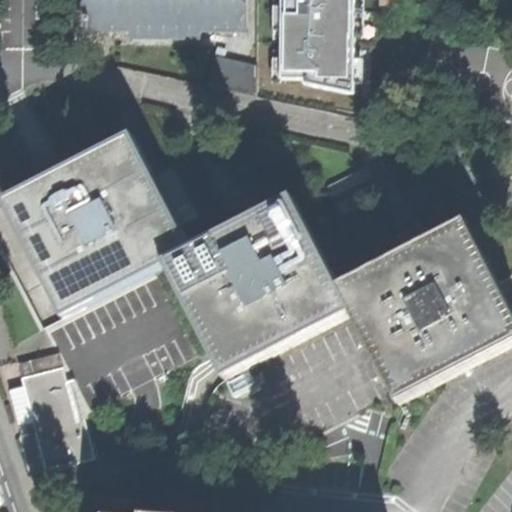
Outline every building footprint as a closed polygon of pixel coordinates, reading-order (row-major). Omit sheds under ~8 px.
[(86,0),(87,32),(133,33),(133,40),(202,40),(202,33),(250,33),(249,0),(86,0)] [(307,90),(370,108),(369,0),(284,0),(285,80),(307,80),(307,90)] [(73,48),(73,61),(91,65),(90,48),(73,48)] [(214,71),(210,89),(259,99),(259,81),(214,71)] [(8,203),(67,319),(154,275),(171,266),(196,254),(136,138),(67,173),(8,203)] [(373,162),(326,185),(334,203),(382,181),(373,162)] [(196,254),(171,266),(212,347),(217,356),(229,381),(253,369),(356,316),(343,291),(313,232),(297,202),(239,232),(217,243),(196,254)] [(415,254),(343,291),(356,316),(396,394),(403,407),(511,351),(511,302),(472,225),(432,245),(415,254)] [(14,263),(31,296),(42,290),(25,257),(14,263)] [(200,353),(212,347),(171,266),(154,275),(195,355),(200,353)] [(212,347),(200,353),(204,362),(217,356),(212,347)] [(62,353),(22,364),(25,378),(66,367),(62,353)] [(70,381),(66,367),(25,378),(36,417),(50,472),(98,459),(77,379),(70,381)]
